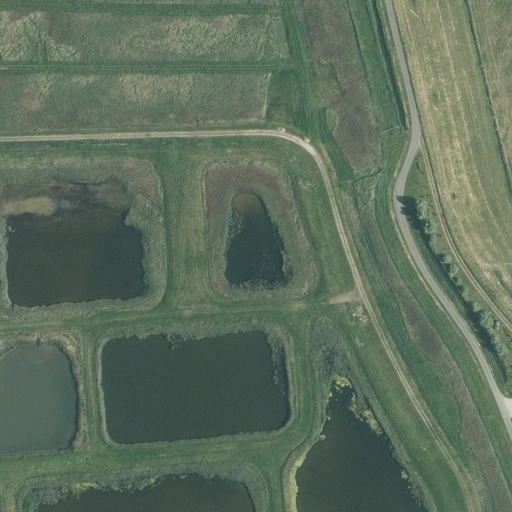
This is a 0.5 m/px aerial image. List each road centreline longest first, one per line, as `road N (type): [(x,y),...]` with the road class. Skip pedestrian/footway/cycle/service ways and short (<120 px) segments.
road 1 (track): [(470,511),(374,321),(310,150),(260,132),(0,139)]
road 2 (track): [(0,332),(364,298)]
road 3 (track): [(416,129),(451,248),(511,331)]
